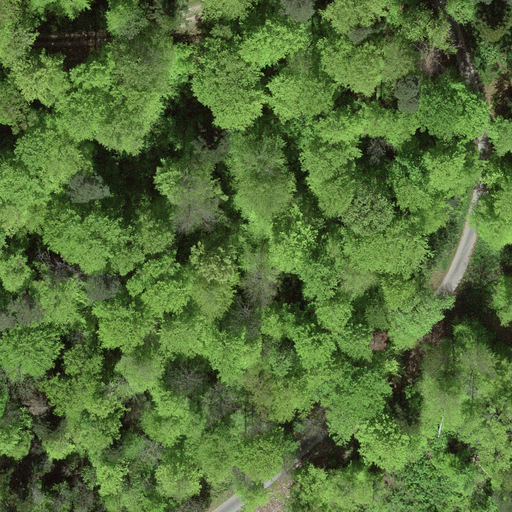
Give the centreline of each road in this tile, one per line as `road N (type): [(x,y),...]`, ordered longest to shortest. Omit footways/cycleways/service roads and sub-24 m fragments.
road 1 (track): [(446,0),(486,138),(475,230),(448,287),(393,358),(229,511)]
road 2 (track): [(0,38),(112,33),(223,0)]
